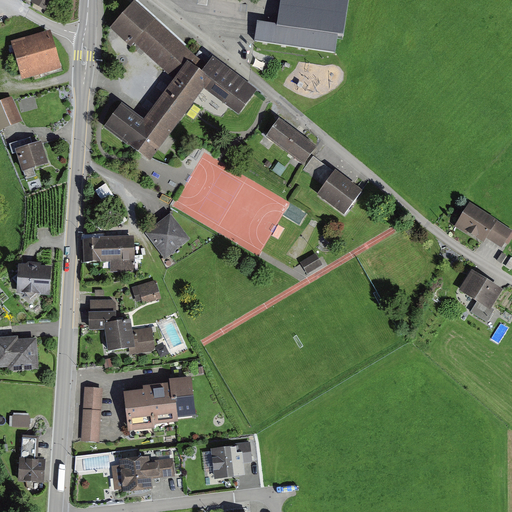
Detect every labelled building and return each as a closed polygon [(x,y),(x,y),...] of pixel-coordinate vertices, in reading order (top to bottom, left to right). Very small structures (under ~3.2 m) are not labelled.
[(54,0),(34,0),(33,1),(49,10),(54,0)] [(105,127),(151,159),(205,88),(239,114),(258,89),(214,57),(208,65),(135,0),(111,27),(132,45),(135,41),(176,77),(144,119),(122,103),(105,127)] [(282,0),(279,23),(259,20),(256,40),(339,54),(347,0),(282,0)] [(64,71),(54,34),(14,44),(24,81),(64,71)] [(14,101),(0,105),(0,122),(3,131),(23,124),(14,101)] [(301,170),(322,185),(316,195),(345,214),(361,190),(333,171),(311,155),(317,146),(280,119),(268,136),(305,163),(301,170)] [(13,150),(31,145),(30,140),(12,145),(13,150)] [(16,153),(23,175),(49,166),(42,144),(16,153)] [(104,201),(114,194),(107,183),(97,190),(104,201)] [(511,231),(470,205),(457,226),(485,244),(488,240),(502,248),(511,231)] [(193,241),(173,216),(149,235),(168,260),(193,241)] [(111,274),(136,272),(134,238),(99,239),(99,242),(82,243),(84,266),(110,264),(111,274)] [(308,275),(323,266),(316,255),(301,264),(308,275)] [(17,295),(50,297),(52,270),(18,268),(17,295)] [(503,290),(473,272),(462,290),(492,308),(503,290)] [(159,283),(135,289),(139,307),(164,301),(159,283)] [(118,302),(93,302),(93,332),(110,332),(111,354),(131,352),(131,357),(157,353),(153,329),(136,332),(135,322),(120,324),(118,302)] [(37,341),(18,342),(18,339),(0,340),(0,369),(8,369),(8,373),(39,371),(37,341)] [(146,393),(130,394),(133,432),(158,430),(158,425),(181,424),(180,418),(198,416),(195,380),(171,382),(171,386),(146,388),(146,393)] [(104,388),(87,387),(83,441),(100,443),(104,388)] [(13,416),(13,429),(29,429),(30,417),(13,416)] [(39,440),(27,440),(25,482),(45,483),(46,461),(38,460),(39,440)] [(240,448),(214,450),(216,480),(242,478),(241,463),(255,462),(253,443),(239,444),(240,448)] [(149,458),(119,462),(120,467),(112,468),(115,492),(123,491),(123,495),(153,491),(152,481),(175,478),(173,460),(150,463),(149,458)]
